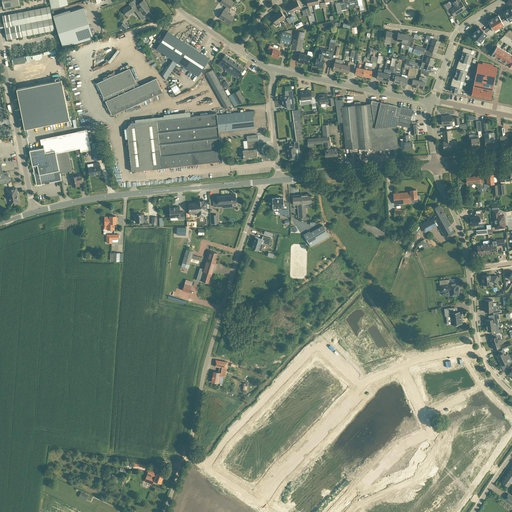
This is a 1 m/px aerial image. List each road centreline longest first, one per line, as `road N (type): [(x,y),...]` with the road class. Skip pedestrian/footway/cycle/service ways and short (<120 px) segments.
road 1 (unclassified): [(167,511),(263,182)]
road 2 (residential): [(260,501),(208,463),(234,429),(320,348),(361,383)]
road 3 (tertiary): [(34,212),(126,193),(263,182)]
road 4 (unclassified): [(34,212),(0,46)]
road 5 (unclassified): [(275,70),(431,101)]
road 6 (tertiary): [(278,180),(435,165)]
road 7 (residential): [(361,383),(260,501)]
